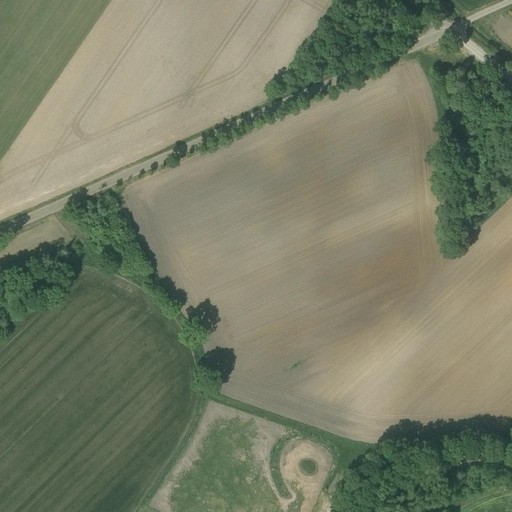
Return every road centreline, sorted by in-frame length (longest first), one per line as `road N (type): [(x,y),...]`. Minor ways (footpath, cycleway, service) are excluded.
road 1 (tertiary): [(0,231),(449,28)]
road 2 (track): [(345,511),(364,489),(394,475),(481,457),(511,465)]
